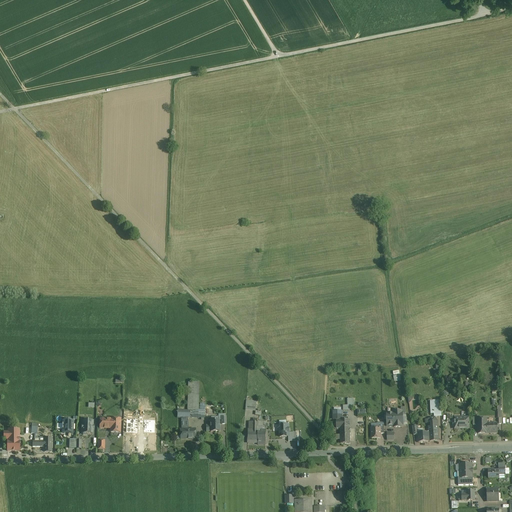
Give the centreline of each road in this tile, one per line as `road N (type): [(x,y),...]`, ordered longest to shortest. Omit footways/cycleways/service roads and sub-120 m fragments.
road 1 (tertiary): [(0,460),(479,448)]
road 2 (unclassified): [(278,56),(15,108)]
road 3 (unclassified): [(511,8),(278,56)]
